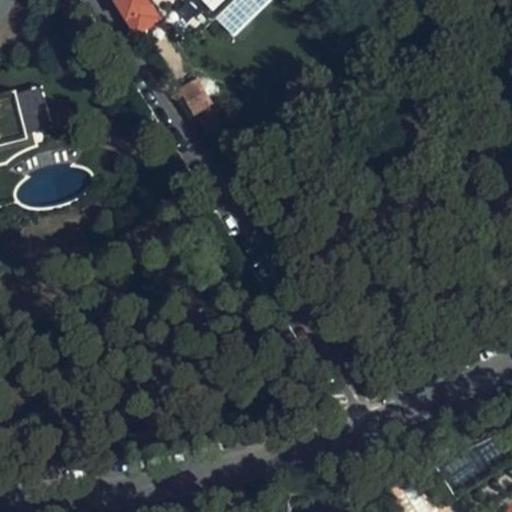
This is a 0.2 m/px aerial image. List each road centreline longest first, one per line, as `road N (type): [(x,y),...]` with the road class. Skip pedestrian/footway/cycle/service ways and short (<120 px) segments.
road 1 (residential): [(103,0),(366,424)]
road 2 (tertiary): [(0,498),(159,474),(366,424)]
road 3 (tertiary): [(366,424),(511,353)]
